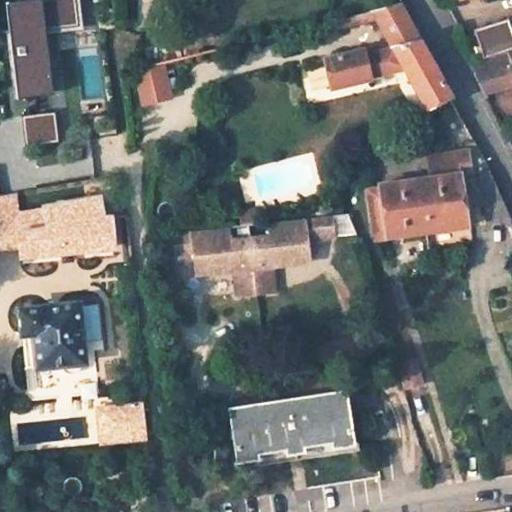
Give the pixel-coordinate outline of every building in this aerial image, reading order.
[(52,93),(48,30),(82,28),(80,0),(7,0),(14,96),(52,93)] [(365,49),(323,59),(330,88),(403,69),(425,109),(449,99),(397,6),(369,12),(392,50),(367,55),(365,49)] [(511,47),(511,37),(506,19),(473,32),(482,58),(511,47)] [(511,52),(469,67),(483,95),(511,82),(511,52)] [(77,55),(82,88),(99,85),(95,53),(77,55)] [(135,66),(140,104),(172,100),(167,62),(135,66)] [(26,142),(57,140),(55,112),(24,115),(26,142)] [(373,240),(464,227),(455,153),(425,157),(428,178),(376,185),(382,222),(370,224),(373,240)] [(488,172),(478,173),(485,224),(510,220),(488,172)] [(97,200),(63,206),(67,227),(101,221),(97,200)] [(43,209),(47,231),(67,227),(63,206),(43,209)] [(47,231),(18,236),(20,258),(61,254),(69,253),(111,249),(109,226),(115,225),(114,219),(101,221),(67,227),(47,231)] [(336,219),(271,225),(272,238),(253,240),(258,296),(277,294),(274,267),(313,263),(311,241),(338,238),(336,219)] [(117,248),(115,225),(109,226),(111,249),(117,248)] [(232,229),(172,236),(174,260),(189,259),(189,256),(196,255),(198,276),(236,271),(239,298),(258,296),(253,240),(233,242),(232,229)] [(69,253),(61,254),(62,261),(61,262),(61,263),(70,262),(70,261),(69,260),(69,253)] [(77,304),(19,310),(26,369),(62,365),(62,369),(63,371),(64,372),(66,373),(68,373),(69,373),(71,373),(72,372),(74,371),(75,369),(75,367),(76,366),(76,364),(82,363),(77,304)] [(412,361),(394,366),(400,385),(401,391),(420,387),(412,361)] [(343,393),(229,409),(235,461),(253,459),(253,463),(269,461),(269,456),(318,450),(319,454),(334,452),(334,447),(351,445),(343,393)] [(469,424),(448,429),(455,460),(477,455),(469,424)]
